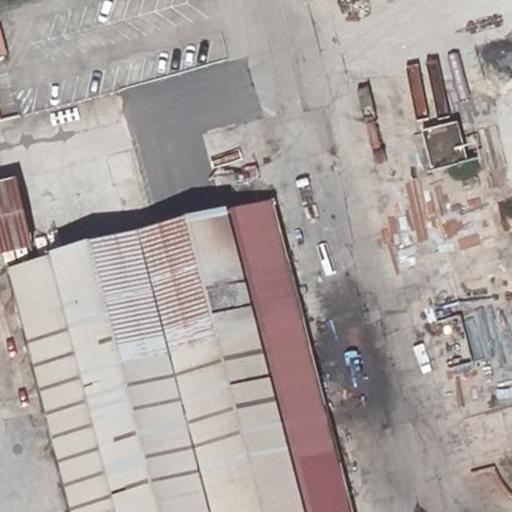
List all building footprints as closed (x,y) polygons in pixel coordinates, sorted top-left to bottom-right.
[(0,27),(0,121),(1,121),(0,117),(0,63),(12,61),(2,27),(0,27)] [(465,129),(460,108),(424,117),(433,156),(464,149),(465,153),(484,149),(479,125),(465,129)] [(264,160),(218,170),(226,205),(299,511),(348,511),(350,511),(316,367),(264,160)] [(0,240),(33,233),(15,166),(0,169),(0,240)] [(120,511),(298,511),(226,205),(58,243),(120,511)] [(67,511),(120,511),(58,243),(6,255),(67,511)] [(461,336),(438,342),(451,398),(474,393),(461,336)]
